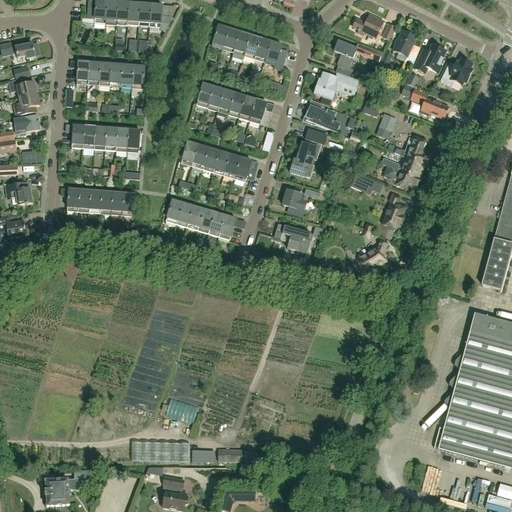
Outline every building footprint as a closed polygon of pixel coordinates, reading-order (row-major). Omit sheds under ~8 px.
[(107,26),(110,3),(95,2),(89,2),(87,20),(94,20),(94,21),(94,25),(107,26)] [(118,26),(120,3),(110,3),(107,26),(116,27),(116,26),(118,26)] [(128,27),(131,4),(120,3),(118,26),(128,27)] [(141,5),(131,4),(128,27),(139,27),(141,5)] [(151,6),(141,5),(139,27),(149,28),(151,6)] [(162,7),(151,6),(149,28),(160,29),(160,32),(165,32),(172,19),(167,19),(168,8),(162,7)] [(383,23),(369,16),(365,25),(356,21),(352,28),(359,31),(357,35),(363,37),(364,34),(376,39),(383,23)] [(388,25),(382,39),(389,43),(395,28),(388,25)] [(222,51),(229,30),(218,27),(213,45),(212,45),(212,47),(222,51)] [(239,34),(229,30),(222,51),(233,54),(239,34)] [(419,50),(412,47),(416,39),(402,33),(392,52),(407,59),(405,62),(413,65),(419,50)] [(239,34),(233,54),(232,59),(242,62),(250,37),(239,34)] [(260,40),(250,37),(242,62),(244,57),(254,61),(260,40)] [(271,43),(260,40),(254,61),(264,64),(271,43)] [(350,80),(350,79),(352,72),(349,71),(353,59),(355,54),(378,63),(381,55),(358,46),(356,50),(338,42),(334,53),(340,55),(337,67),(338,67),(335,73),(337,74),(336,75),(350,80)] [(282,47),(271,43),(264,64),(275,67),(274,70),(279,72),(281,72),(286,56),(288,49),(282,47)] [(0,51),(1,59),(13,56),(11,44),(0,46),(0,51)] [(32,45),(15,49),(17,60),(26,58),(26,61),(35,59),(35,58),(39,57),(37,45),(32,46),(32,45)] [(420,57),(414,70),(424,75),(427,70),(437,75),(441,68),(439,67),(446,54),(440,51),(439,49),(436,47),(434,48),(432,47),(425,60),(420,57)] [(383,76),(392,56),(386,53),(380,66),(378,66),(375,72),(383,76)] [(446,70),(439,83),(450,88),(453,83),(461,87),(463,83),(465,85),(472,71),(470,70),(472,67),(460,61),(459,64),(456,63),(451,73),(446,70)] [(87,86),(88,64),(78,63),(71,63),(70,70),(77,70),(76,82),(77,82),(76,85),(87,86)] [(88,64),(87,86),(98,87),(100,65),(88,64)] [(111,65),(100,65),(98,87),(110,88),(111,65)] [(122,66),(111,65),(110,88),(121,89),(122,66)] [(122,66),(121,89),(131,90),(133,67),(122,66)] [(144,68),(133,67),(131,90),(143,91),(143,87),(144,68)] [(28,68),(13,71),(16,81),(30,77),(28,68)] [(231,71),(229,78),(236,80),(238,74),(231,71)] [(419,78),(410,74),(405,83),(414,88),(419,78)] [(350,80),(336,75),(335,79),(323,75),(320,82),(319,81),(313,96),(322,99),(320,105),(330,108),(332,102),(336,92),(343,94),(354,98),(359,82),(350,79),(350,80)] [(20,81),(8,83),(10,94),(17,93),(19,99),(37,95),(34,84),(22,86),(20,81)] [(207,110),(214,88),(203,85),(197,103),(196,107),(207,110)] [(410,102),(422,106),(419,114),(429,118),(429,116),(444,122),(449,109),(426,99),(427,95),(404,87),(401,95),(411,99),(410,102)] [(224,92),(214,88),(207,110),(217,113),(224,92)] [(224,92),(217,113),(218,113),(217,117),(227,120),(228,116),(235,95),(224,92)] [(37,95),(19,99),(15,100),(12,105),(16,118),(38,113),(36,108),(39,107),(37,95)] [(245,98),(235,95),(228,116),(238,120),(245,98)] [(245,98),(238,120),(249,123),(256,101),(245,98)] [(256,101),(249,123),(260,126),(261,122),(263,115),(267,116),(268,112),(271,113),(273,107),(266,105),(267,105),(256,101)] [(362,114),(376,119),(380,108),(366,102),(362,114)] [(327,113),(327,115),(310,108),(306,119),(316,123),(315,126),(337,134),(340,126),(335,125),(338,117),(327,113)] [(396,121),(384,116),(378,129),(391,134),(396,121)] [(20,135),(26,134),(39,132),(37,118),(18,121),(20,135)] [(351,119),(347,128),(353,131),(357,121),(351,119)] [(83,150),(84,128),(73,127),(66,127),(66,134),(73,134),(72,146),(71,150),(83,150)] [(96,129),(84,128),(83,150),(94,151),(96,129)] [(106,129),(96,129),(94,151),(105,152),(106,129)] [(117,130),(106,129),(105,152),(116,153),(117,130)] [(128,131),(117,130),(116,153),(126,154),(128,131)] [(128,131),(126,154),(138,155),(138,151),(140,132),(128,131)] [(326,137),(308,131),(305,141),(306,141),(305,146),(301,145),(296,162),(294,161),(290,174),(304,179),(304,178),(309,179),(313,167),(311,167),(313,161),(315,162),(319,151),(316,150),(318,145),(323,147),(326,137)] [(0,143),(14,141),(13,133),(0,134),(0,143)] [(406,159),(425,167),(428,158),(422,155),(421,153),(425,143),(414,139),(411,146),(408,145),(405,152),(396,149),(394,154),(406,159)] [(15,141),(14,141),(0,143),(0,154),(17,152),(15,141)] [(192,168),(198,147),(187,143),(182,161),(181,165),(192,168)] [(341,153),(343,148),(331,144),(329,149),(341,153)] [(198,147),(192,168),(202,171),(209,150),(198,147)] [(219,153),(209,150),(202,171),(213,175),(219,153)] [(230,156),(219,153),(213,175),(223,178),(230,156)] [(240,159),(230,156),(223,178),(234,181),(240,159)] [(251,162),(240,159),(234,181),(245,184),(246,180),(252,182),(258,165),(251,163),(251,162)] [(425,167),(406,159),(403,167),(384,160),(381,166),(401,173),(400,173),(419,181),(425,167)] [(17,167),(0,167),(0,175),(18,175),(17,167)] [(493,240),(485,270),(481,287),(501,292),(511,249),(511,169),(510,177),(511,177),(494,240),(493,240)] [(419,181),(400,173),(396,186),(406,190),(408,188),(409,187),(412,187),(416,189),(419,181)] [(380,194),(383,187),(357,175),(352,187),(361,191),(363,187),(380,194)] [(28,184),(5,188),(7,201),(16,199),(17,207),(33,205),(30,190),(29,190),(28,184)] [(78,214),(79,191),(68,190),(68,191),(61,190),(61,197),(68,198),(67,209),(67,213),(78,214)] [(305,196),(322,201),(324,195),(306,190),(305,196)] [(91,192),(79,191),(78,214),(89,215),(91,192)] [(102,193),(91,192),(89,215),(100,216),(102,193)] [(303,213),(306,204),(301,202),(302,197),(287,192),(282,206),(289,209),(287,215),(301,219),(303,213)] [(112,194),(102,193),(100,216),(111,216),(112,194)] [(112,194),(111,216),(122,217),(123,195),(112,194)] [(133,218),(135,196),(123,195),(122,217),(133,218)] [(389,202),(391,203),(381,225),(384,226),(384,227),(389,229),(390,230),(393,232),(397,230),(398,228),(400,229),(405,217),(403,216),(406,210),(397,206),(400,199),(392,196),(389,202)] [(176,226),(183,205),(172,202),(166,219),(167,219),(165,223),(176,226)] [(193,208),(183,205),(176,226),(187,229),(193,208)] [(193,208),(187,229),(197,233),(204,211),(193,208)] [(214,214),(204,211),(197,233),(208,236),(214,214)] [(225,217),(214,214),(208,236),(218,239),(225,217)] [(236,221),(225,217),(218,239),(229,242),(230,238),(230,239),(234,227),(240,229),(242,223),(236,221)] [(0,233),(7,232),(8,240),(20,238),(20,241),(30,240),(28,228),(24,229),(23,223),(10,225),(9,218),(0,219),(0,233)] [(374,228),(367,225),(364,231),(371,234),(374,228)] [(288,229),(278,226),(274,240),(289,244),(287,250),(291,251),(290,253),(298,256),(298,253),(307,256),(312,238),(313,236),(296,231),(296,229),(289,226),(288,229)] [(313,236),(312,238),(320,240),(322,230),(315,228),(313,236)] [(371,234),(364,231),(361,238),(368,240),(371,234)] [(378,249),(359,260),(354,263),(362,277),(386,263),(382,257),(387,245),(381,242),(378,249)] [(293,274),(303,276),(305,271),(295,268),(293,274)] [(334,272),(323,270),(321,279),(333,281),(334,272)] [(511,470),(511,325),(474,315),(464,351),(454,361),(453,365),(459,371),(459,373),(449,383),(448,385),(454,391),(453,392),(443,402),(443,404),(448,411),(443,430),(439,429),(434,449),(438,450),(511,470)] [(198,408),(171,399),(166,417),(192,425),(198,408)] [(242,451),(218,451),(218,463),(242,464),(242,451)] [(192,452),(192,464),(213,464),(214,452),(192,452)] [(254,453),(244,452),(243,464),(254,464),(254,453)] [(74,480),(68,481),(45,482),(46,492),(45,492),(46,498),(47,508),(69,507),(69,497),(71,497),(71,492),(79,491),(78,481),(100,480),(100,470),(73,472),(74,480)] [(440,500),(445,472),(430,470),(425,498),(440,500)] [(190,480),(197,490),(204,485),(196,475),(190,480)] [(181,495),(184,482),(164,479),(163,486),(164,486),(163,494),(164,495),(162,509),(178,511),(183,511),(186,496),(181,495)] [(497,501),(500,485),(492,484),(489,500),(497,501)] [(256,491),(226,490),(220,510),(227,511),(230,511),(234,501),(256,502),(256,491)] [(511,496),(501,495),(500,503),(511,504),(511,496)]
